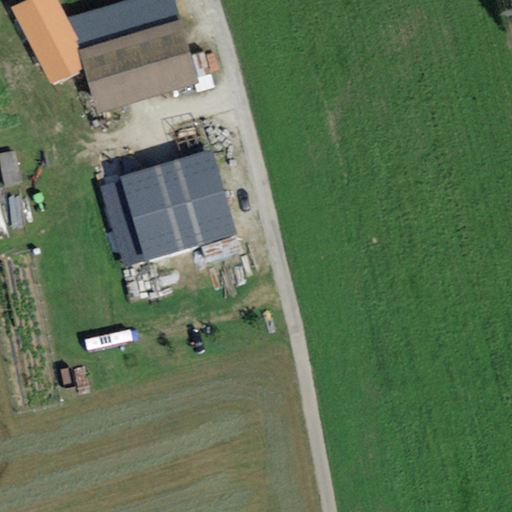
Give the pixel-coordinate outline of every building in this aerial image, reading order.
[(42,0),(28,0),(13,9),(50,75),(76,60),(42,0)] [(141,0),(70,21),(94,104),(189,77),(166,0),(141,0)] [(188,156),(211,154),(209,127),(185,130),(188,156)] [(104,185),(127,270),(240,239),(216,154),(104,185)] [(0,156),(0,185),(13,183),(8,155),(0,156)] [(269,299),(234,298),(233,336),(268,336),(269,299)]
